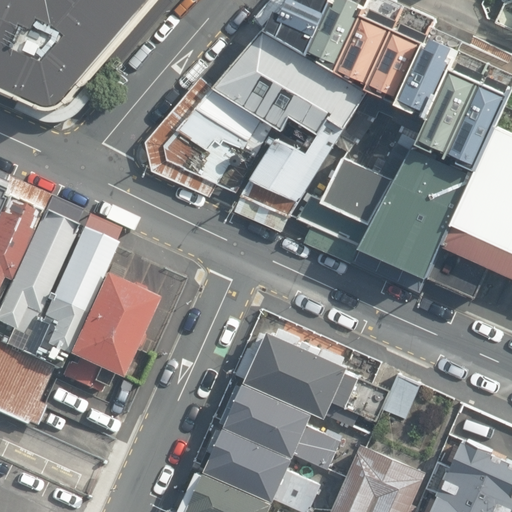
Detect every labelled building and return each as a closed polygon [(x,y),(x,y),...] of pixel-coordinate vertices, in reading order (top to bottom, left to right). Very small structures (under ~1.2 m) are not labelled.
[(0,0),(0,83),(43,104),(56,103),(68,100),(79,95),(161,0),(0,0)] [(315,57),(340,2),(340,0),(298,0),(292,15),(284,11),(273,32),(315,57)] [(344,74),(370,16),(373,10),(368,7),(369,5),(357,0),(347,0),(345,4),(340,2),(315,57),(344,74)] [(511,0),(498,0),(488,21),(511,33),(511,0)] [(408,106),(436,45),(370,16),(344,74),(375,92),(408,106)] [(269,30),(218,86),(277,125),(288,132),(297,119),(325,136),(337,119),(352,130),(375,92),(344,74),(315,57),(273,32),(269,30)] [(408,106),(440,120),(463,71),(467,60),(462,57),(465,50),(444,40),(440,47),(436,45),(408,106)] [(429,146),(487,171),(505,129),(511,114),(511,92),(463,71),(440,120),(429,146)] [(221,184),(241,194),(277,125),(218,86),(217,88),(205,77),(150,142),(156,171),(214,198),(221,184)] [(294,216),(352,130),(337,119),(325,136),(312,154),(279,139),(246,196),(237,212),(285,233),(293,217),(294,216)] [(454,249),(493,266),(511,275),(511,131),(505,129),(487,171),(484,178),(451,244),(455,246),(454,249)] [(399,181),(366,248),(435,279),(451,244),(484,178),(416,147),(399,181)] [(315,197),(303,220),(366,248),(399,181),(351,158),(329,203),(315,197)] [(0,309),(45,210),(10,195),(6,204),(0,216),(0,309)] [(54,298),(86,229),(45,210),(0,309),(0,345),(21,355),(49,295),(54,298)] [(71,356),(107,276),(121,246),(86,229),(54,298),(49,295),(21,355),(54,369),(63,373),(71,356)] [(451,244),(435,279),(479,298),(493,266),(454,249),(455,246),(451,244)] [(145,336),(162,301),(148,294),(147,289),(135,284),(130,286),(107,276),(71,356),(75,359),(66,377),(102,393),(106,386),(110,387),(115,376),(125,380),(140,347),(142,349),(147,337),(145,336)] [(254,381),(253,383),(321,414),(331,419),(339,402),(351,408),(364,379),(353,374),(356,368),(347,364),(349,358),(327,348),(326,351),(306,342),(307,338),(285,328),(282,334),(276,331),(274,336),(265,332),(259,344),(255,342),(240,374),(254,381)] [(54,369),(21,355),(0,345),(0,412),(29,425),(30,422),(39,426),(48,407),(39,403),(54,369)] [(416,401),(448,414),(458,391),(400,367),(383,406),(410,417),(416,401)] [(321,414),(253,383),(250,388),(241,384),(223,422),(231,426),(231,427),(300,459),(302,456),(332,469),(345,441),(314,427),(321,414)] [(511,511),(511,437),(476,421),(433,511),(511,511)] [(300,459),(231,427),(229,431),(220,427),(209,452),(219,456),(212,471),(279,501),(280,499),(309,511),(313,511),(326,485),(295,470),(300,459)] [(407,511),(427,469),(364,441),(330,511),(407,511)] [(279,501),(212,471),(199,465),(179,511),(282,511),(286,504),(279,501)]
